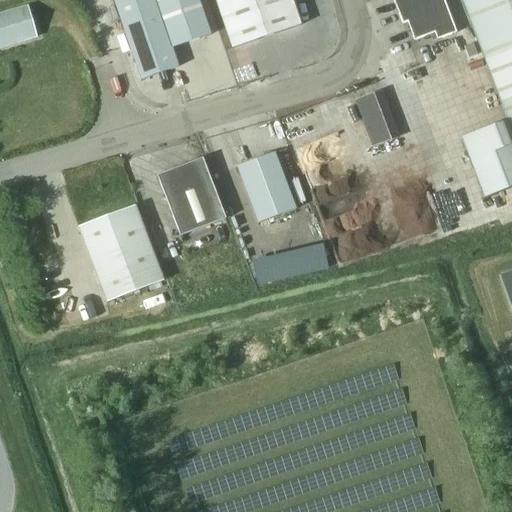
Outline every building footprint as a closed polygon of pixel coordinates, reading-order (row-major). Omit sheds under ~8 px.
[(113,0),(141,80),(177,67),(171,48),(210,35),(198,0),(113,0)] [(300,25),(291,0),(214,0),(231,49),(300,25)] [(456,32),(443,0),(392,0),(402,24),(407,22),(414,41),(434,33),(437,40),(456,32)] [(511,0),(460,0),(507,122),(461,139),(483,199),(511,187),(511,0)] [(0,47),(36,37),(27,6),(0,13),(0,47)] [(355,100),(372,147),(384,143),(367,96),(355,100)] [(295,209),(274,153),(236,167),(257,223),(295,209)] [(225,219),(202,158),(156,176),(179,236),(225,219)] [(164,282),(135,206),(77,228),(106,304),(164,282)] [(511,271),(499,276),(511,315),(511,271)]
